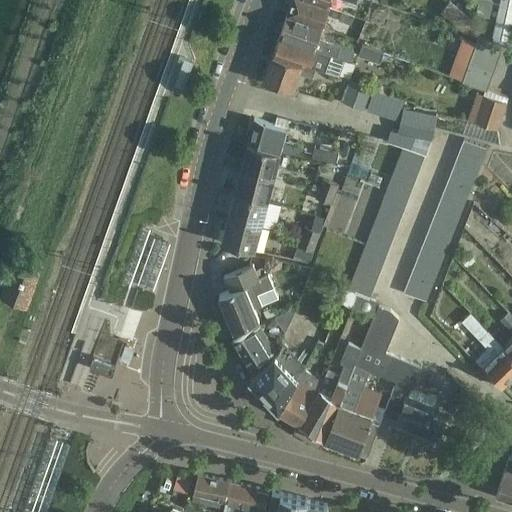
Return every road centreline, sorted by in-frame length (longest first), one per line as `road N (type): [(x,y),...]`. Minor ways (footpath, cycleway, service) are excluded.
road 1 (tertiary): [(160,427),(168,333),(207,142),(259,0)]
road 2 (residential): [(511,419),(388,288),(446,126)]
road 3 (residential): [(160,427),(441,500)]
road 4 (track): [(0,155),(55,0)]
